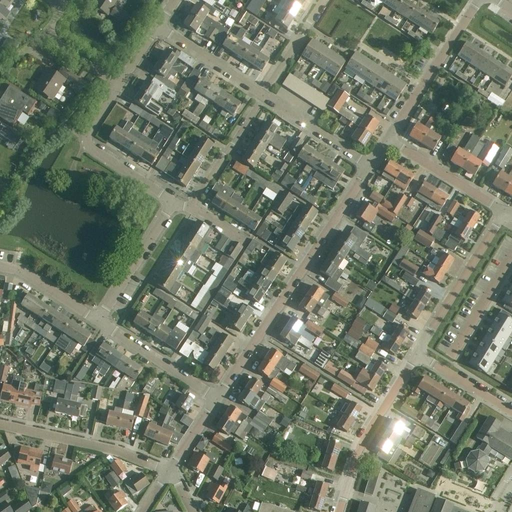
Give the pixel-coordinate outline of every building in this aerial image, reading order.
[(0,0),(0,19),(3,21),(9,13),(5,11),(12,0),(0,0)] [(132,19),(123,13),(113,7),(117,0),(96,0),(92,6),(107,16),(108,14),(126,26),(132,19)] [(212,9),(216,11),(222,15),(225,10),(226,9),(218,4),(220,0),(209,0),(215,4),(212,9)] [(223,0),(221,6),(233,11),(235,4),(225,0),(223,0)] [(252,0),(246,10),(251,13),(259,0),(252,0)] [(286,0),(287,1),(300,9),(305,0),(286,0)] [(387,0),(384,5),(396,12),(403,0),(387,0)] [(404,0),(403,0),(396,12),(407,20),(416,7),(404,0)] [(275,7),(275,8),(293,19),(300,9),(287,1),(281,11),(275,7)] [(189,15),(224,38),(228,32),(205,17),(208,13),(196,5),(189,15)] [(419,27),(427,14),(416,7),(407,20),(419,27)] [(272,12),(278,16),(274,21),(287,29),(293,19),(275,8),(272,12)] [(251,25),(254,19),(242,11),(235,21),(243,27),(246,22),(251,25)] [(439,22),(427,14),(419,27),(431,35),(439,22)] [(224,38),(189,15),(183,25),(195,33),(199,27),(207,32),(204,36),(219,46),(224,38)] [(307,29),(314,32),(317,26),(310,23),(307,29)] [(264,26),(261,31),(270,38),(274,32),(264,26)] [(241,29),(240,29),(235,38),(230,35),(222,47),(232,53),(240,42),(246,32),(241,29)] [(278,34),(270,47),(278,52),(286,38),(278,34)] [(7,39),(1,49),(11,56),(18,46),(7,39)] [(301,55),(309,61),(312,63),(323,47),(312,39),(301,55)] [(240,42),(232,53),(241,60),(249,48),(240,42)] [(469,64),(478,50),(466,43),(457,56),(469,64)] [(249,48),(241,60),(251,66),(259,54),(262,50),(252,44),(249,48)] [(323,47),(312,63),(324,70),(334,54),(323,47)] [(469,64),(481,72),(490,58),(478,50),(469,64)] [(177,73),(180,76),(184,71),(174,64),(179,55),(173,51),(170,55),(165,52),(159,62),(177,74),(177,73)] [(355,75),(366,59),(356,52),(345,68),(355,75)] [(269,61),(259,54),(251,66),(261,73),(269,61)] [(335,78),(340,70),(346,61),(334,54),(324,70),(335,78)] [(481,72),(492,79),(501,66),(490,58),(481,72)] [(365,82),(376,65),(366,59),(355,75),(365,82)] [(159,62),(152,72),(156,74),(153,79),(162,84),(164,86),(168,81),(170,76),(174,78),(177,74),(159,62)] [(365,82),(375,88),(386,72),(376,65),(365,82)] [(492,79),(504,87),(511,75),(511,72),(501,66),(492,79)] [(59,75),(61,77),(73,84),(71,88),(79,93),(85,84),(61,69),(62,70),(59,75)] [(34,89),(42,94),(53,101),(55,98),(59,101),(63,94),(59,92),(65,82),(47,70),(34,89)] [(193,70),(187,78),(186,80),(193,84),(200,74),(193,70)] [(375,88),(385,95),(396,79),(386,72),(375,88)] [(299,74),(296,78),(299,81),(302,82),(305,77),(299,73),(299,74)] [(289,74),(281,85),(282,86),(287,89),(294,77),(292,76),(289,74)] [(294,77),(287,89),(292,92),(299,81),(296,78),(294,77)] [(385,95),(387,96),(396,102),(406,85),(396,79),(385,95)] [(187,94),(193,84),(186,80),(177,94),(184,98),(187,94)] [(200,80),(195,88),(193,91),(198,94),(194,101),(198,104),(210,86),(200,80)] [(297,96),(305,84),(302,82),(299,81),(292,92),(297,96)] [(140,92),(151,99),(156,102),(162,93),(165,94),(164,95),(172,100),(176,94),(171,92),(163,87),(160,91),(146,82),(140,92)] [(316,82),(313,86),(318,90),(321,85),(316,82)] [(321,85),(318,90),(324,94),(330,86),(323,82),(321,85)] [(302,99),(310,87),(305,84),(297,96),(302,99)] [(220,92),(210,86),(198,104),(204,108),(208,101),(212,104),(220,92)] [(0,100),(0,118),(0,119),(12,127),(21,113),(28,117),(36,104),(9,87),(0,100)] [(308,102),(315,91),(310,87),(302,99),(308,102)] [(379,124),(370,119),(366,116),(363,122),(341,108),(349,97),(339,90),(327,107),(341,117),(371,136),(379,124)] [(313,106),(320,94),(315,91),(308,102),(313,106)] [(151,99),(140,92),(133,102),(157,117),(161,111),(149,103),(151,99)] [(222,110),(229,98),(220,92),(212,104),(222,110)] [(498,101),(495,105),(501,108),(504,105),(509,98),(502,93),(497,101),(498,101)] [(318,109),(326,98),(320,94),(313,106),(318,109)] [(239,105),(229,98),(222,110),(219,115),(224,118),(228,113),(232,116),(239,105)] [(323,113),(327,107),(331,101),(326,98),(318,109),(323,113)] [(128,110),(138,117),(141,112),(131,105),(128,110)] [(419,109),(414,117),(420,121),(425,113),(419,109)] [(181,117),(188,121),(191,116),(184,111),(181,117)] [(138,117),(149,123),(152,118),(141,112),(138,117)] [(171,118),(175,124),(181,120),(178,114),(171,118)] [(198,120),(191,116),(188,121),(195,125),(198,120)] [(467,116),(464,121),(469,124),(472,119),(467,116)] [(206,123),(213,127),(218,121),(210,117),(206,123)] [(338,122),(350,130),(353,125),(358,128),(351,140),(363,148),(371,136),(341,117),(338,122)] [(409,137),(421,144),(435,120),(431,117),(424,128),(417,124),(409,137)] [(149,123),(159,130),(162,125),(152,118),(149,123)] [(435,120),(421,144),(433,152),(441,139),(429,131),(432,127),(436,130),(440,123),(435,120)] [(197,127),(203,131),(208,134),(211,128),(201,122),(197,127)] [(260,132),(282,147),(286,141),(275,134),(278,129),(266,122),(260,132)] [(119,146),(132,126),(127,123),(121,132),(115,129),(109,139),(119,146)] [(158,156),(153,153),(158,146),(158,145),(162,137),(167,141),(173,132),(162,125),(159,130),(160,130),(152,142),(147,149),(140,159),(151,166),(158,156)] [(181,126),(174,137),(180,140),(187,129),(181,126)] [(226,137),(230,131),(224,126),(219,131),(226,137)] [(4,128),(0,133),(0,135),(16,146),(21,139),(4,128)] [(131,129),(119,146),(130,153),(141,135),(131,129)] [(198,139),(202,134),(195,129),(191,135),(198,139)] [(442,140),(449,144),(455,134),(448,130),(442,140)] [(282,147),(260,132),(253,142),(265,149),(268,145),(279,152),(282,147)] [(141,135),(130,153),(140,159),(147,149),(152,142),(141,135)] [(450,162),(462,170),(476,146),(480,140),(473,135),(462,153),(458,150),(450,162)] [(174,137),(168,147),(173,151),(180,140),(174,137)] [(201,139),(194,150),(205,157),(212,146),(201,139)] [(237,152),(243,143),(237,139),(231,148),(237,152)] [(297,139),(291,147),(289,151),(294,154),(302,143),(297,139)] [(262,154),(265,149),(253,142),(247,152),(259,159),(264,162),(267,157),(262,154)] [(469,157),(462,170),(474,177),(481,165),(475,161),(485,145),(479,142),(469,157)] [(485,145),(475,161),(481,165),(487,168),(499,149),(487,142),(485,145)] [(188,146),(181,156),(188,160),(199,167),(205,157),(194,150),(188,146)] [(501,155),(495,166),(502,170),(511,153),(511,150),(505,146),(502,150),(500,154),(501,155)] [(161,158),(166,161),(173,151),(168,147),(161,158)] [(304,147),(299,156),(297,158),(307,165),(314,153),(304,147)] [(253,169),(259,159),(247,152),(241,161),(253,169)] [(308,174),(312,168),(316,171),(324,160),(314,153),(307,165),(303,171),(308,174)] [(161,158),(160,160),(154,168),(163,174),(164,173),(175,181),(174,181),(185,188),(192,178),(181,170),(166,161),(161,158)] [(192,178),(199,167),(188,160),(181,170),(192,178)] [(316,171),(312,177),(322,183),(333,166),(324,160),(316,171)] [(277,170),(283,174),(288,167),(282,163),(280,166),(276,164),(274,167),(277,170)] [(381,176),(386,180),(386,179),(393,184),(401,170),(389,163),(381,176)] [(238,164),(234,169),(245,175),(248,170),(238,164)] [(333,166),(322,183),(328,187),(332,190),(336,183),(343,172),(333,166)] [(492,186),(503,193),(511,179),(511,169),(507,178),(500,173),(492,186)] [(245,175),(255,182),(258,177),(248,170),(245,175)] [(280,178),(283,174),(277,170),(274,174),(273,173),(270,179),(276,184),(280,178)] [(393,184),(399,187),(405,191),(413,177),(401,170),(393,184)] [(259,188),(264,191),(265,189),(269,183),(258,177),(255,182),(256,183),(252,190),(256,193),(259,188)] [(511,179),(503,193),(511,198),(511,179)] [(222,211),(228,201),(229,201),(233,194),(234,192),(224,185),(222,188),(216,183),(208,195),(214,199),(211,205),(222,211)] [(269,183),(265,189),(269,191),(277,196),(280,191),(269,183)] [(415,198),(421,201),(427,205),(436,191),(424,184),(415,198)] [(294,185),(290,191),(299,197),(303,191),(294,185)] [(427,205),(433,209),(439,212),(447,198),(436,191),(427,205)] [(277,202),(287,209),(294,198),(284,192),(277,202)] [(370,198),(380,204),(383,199),(373,192),(370,198)] [(228,201),(222,211),(232,218),(239,208),(239,207),(243,200),(233,194),(229,201),(228,201)] [(409,210),(414,201),(409,198),(404,206),(409,210)] [(287,209),(277,202),(272,209),(282,216),(287,209)] [(446,214),(452,217),(460,205),(453,202),(446,214)] [(364,204),(355,217),(365,223),(362,227),(371,233),(375,227),(370,224),(377,214),(391,223),(395,217),(374,203),(370,208),(364,204)] [(296,207),(293,213),(310,224),(316,213),(305,206),(302,211),(296,207)] [(243,225),(250,214),(239,208),(232,218),(243,225)] [(460,216),(457,220),(462,223),(462,224),(471,230),(479,218),(465,209),(462,215),(461,214),(460,216)] [(430,225),(426,232),(431,236),(442,219),(436,215),(436,216),(430,212),(425,222),(430,225)] [(293,213),(287,222),(304,233),(310,224),(293,213)] [(243,225),(253,232),(260,221),(250,214),(243,225)] [(264,221),(270,225),(277,229),(280,225),(267,217),(264,221)] [(451,233),(447,239),(458,246),(462,240),(464,241),(471,230),(462,224),(455,219),(450,226),(454,228),(451,233)] [(255,235),(260,239),(268,228),(270,225),(264,221),(255,235)] [(283,228),(281,232),(297,243),(304,233),(287,222),(283,228)] [(197,223),(190,234),(206,243),(206,242),(209,244),(212,241),(207,238),(211,232),(197,223)] [(297,243),(281,232),(277,230),(277,229),(274,234),(283,240),(281,243),(278,241),(274,248),(283,253),(285,249),(291,253),(297,243)] [(413,240),(428,250),(434,241),(419,231),(413,240)] [(344,233),(338,243),(349,250),(355,254),(366,262),(368,258),(358,251),(358,249),(353,245),(356,241),(344,233)] [(206,243),(190,234),(183,244),(194,251),(195,250),(200,253),(206,243)] [(234,244),(228,240),(220,252),(223,254),(223,255),(234,261),(243,249),(234,243),(234,244)] [(252,240),(246,251),(244,254),(248,257),(254,248),(259,252),(262,247),(252,240)] [(349,250),(338,243),(331,252),(343,260),(349,250)] [(183,244),(177,254),(188,261),(193,264),(195,265),(201,255),(194,251),(183,244)] [(418,269),(403,260),(409,250),(403,246),(392,263),(414,277),(418,269)] [(453,261),(444,255),(433,249),(430,254),(434,257),(430,263),(435,266),(445,272),(453,261)] [(259,264),(260,265),(277,276),(286,261),(268,250),(259,264)] [(337,269),(343,260),(331,252),(325,262),(337,269)] [(177,254),(170,265),(181,272),(186,275),(193,264),(188,261),(177,254)] [(248,257),(244,254),(238,263),(242,266),(248,257)] [(367,263),(366,262),(355,254),(353,258),(365,266),(367,263)] [(234,261),(223,255),(219,260),(220,261),(218,265),(216,263),(215,264),(227,272),(234,261)] [(337,269),(325,262),(319,272),(329,279),(324,286),(337,294),(342,287),(337,283),(341,277),(346,281),(349,277),(343,273),(342,273),(337,269)] [(227,272),(215,264),(211,270),(214,272),(212,275),(216,278),(216,279),(221,282),(227,272)] [(164,275),(175,282),(181,272),(170,265),(164,275)] [(254,275),(271,285),(277,276),(260,265),(254,275)] [(423,267),(419,273),(438,284),(445,272),(435,266),(431,272),(423,267)] [(234,269),(231,273),(236,277),(239,273),(234,269)] [(231,273),(222,286),(232,293),(237,286),(232,283),(236,277),(231,273)] [(405,273),(401,278),(415,287),(418,282),(405,273)] [(245,276),(242,280),(264,295),(271,285),(254,275),(254,274),(250,279),(245,276)] [(164,275),(157,286),(166,291),(168,293),(175,297),(181,286),(175,282),(164,275)] [(384,275),(381,281),(386,285),(389,280),(385,277),(384,275)] [(216,279),(209,289),(214,293),(221,282),(216,279)] [(258,305),(264,295),(242,280),(240,279),(237,284),(249,292),(246,297),(258,305)] [(13,288),(21,289),(21,280),(13,280),(13,288)] [(371,282),(367,288),(372,292),(376,285),(371,282)] [(5,285),(4,289),(3,292),(0,291),(0,298),(0,299),(0,298),(10,300),(12,286),(5,285)] [(330,305),(326,301),(329,298),(313,287),(306,297),(316,305),(322,308),(326,311),(330,305)] [(227,300),(231,294),(221,288),(212,301),(218,305),(223,307),(227,300)] [(417,288),(413,293),(410,291),(406,297),(413,302),(423,308),(430,296),(417,288)] [(214,293),(209,289),(202,300),(207,303),(214,293)] [(353,305),(358,299),(345,289),(340,295),(353,305)] [(511,290),(509,289),(502,301),(501,302),(505,304),(503,307),(503,308),(511,313),(511,290)] [(20,302),(23,298),(25,293),(20,290),(14,298),(20,302)] [(166,296),(155,290),(152,294),(163,301),(166,296)] [(349,303),(334,294),(331,300),(345,309),(349,303)] [(21,306),(32,313),(39,302),(28,295),(21,306)] [(167,308),(171,311),(176,303),(166,296),(163,301),(169,305),(167,308)] [(298,308),(309,315),(316,305),(306,297),(298,308)] [(17,300),(11,299),(7,334),(6,334),(6,337),(5,337),(3,346),(3,345),(4,345),(4,346),(11,347),(12,335),(17,300)] [(367,302),(363,299),(357,308),(361,311),(364,306),(367,302)] [(196,310),(200,313),(207,303),(202,300),(196,310)] [(234,315),(246,323),(253,313),(241,305),(237,310),(234,308),(232,309),(227,306),(230,302),(227,300),(223,307),(225,309),(226,309),(230,312),(230,313),(234,315)] [(367,302),(364,306),(384,318),(388,312),(368,300),(367,302)] [(32,313),(42,320),(49,309),(39,302),(32,313)] [(416,320),(423,308),(413,302),(409,309),(405,306),(402,312),(416,320)] [(174,308),(183,314),(186,309),(176,303),(171,311),(172,311),(174,308)] [(392,305),(388,312),(395,316),(399,309),(392,305)] [(322,308),(317,315),(322,318),(326,311),(322,308)] [(37,327),(34,332),(47,340),(50,335),(48,333),(52,327),(55,328),(62,317),(49,309),(42,320),(48,324),(47,326),(46,326),(43,330),(37,327)] [(198,317),(196,316),(186,309),(183,314),(195,321),(198,317)] [(511,317),(501,311),(500,312),(499,314),(498,314),(498,315),(491,327),(508,337),(509,337),(511,331),(511,317)] [(384,318),(393,323),(396,317),(395,316),(388,312),(384,318)] [(133,324),(143,331),(151,320),(140,313),(133,324)] [(153,337),(164,321),(154,314),(151,320),(143,331),(153,337)] [(20,315),(17,320),(18,321),(16,324),(18,324),(17,326),(21,328),(23,325),(24,325),(27,320),(20,315)] [(234,316),(228,325),(239,333),(246,323),(234,315),(234,316)] [(233,343),(225,338),(211,329),(208,334),(212,337),(210,341),(202,336),(211,321),(203,316),(193,331),(226,352),(233,343)] [(62,317),(55,328),(66,335),(73,325),(62,317)] [(318,318),(313,325),(328,335),(333,328),(318,318)] [(292,319),(286,328),(311,344),(314,339),(304,332),(305,329),(306,328),(305,327),(303,326),(300,324),(292,319)] [(355,319),(350,327),(351,327),(359,332),(364,324),(355,319)] [(27,320),(24,325),(34,332),(37,327),(27,320)] [(164,321),(153,337),(164,344),(171,333),(161,327),(165,321),(164,321)] [(305,327),(306,328),(305,329),(319,338),(324,332),(308,321),(305,327)] [(128,323),(125,328),(134,334),(138,329),(128,323)] [(391,337),(401,343),(408,332),(395,323),(394,324),(391,329),(395,332),(391,337)] [(66,335),(73,340),(80,329),(73,325),(66,335)] [(351,327),(346,335),(353,339),(356,341),(361,334),(359,332),(351,327)] [(508,337),(491,327),(484,339),(501,350),(508,337)] [(175,351),(186,335),(175,328),(172,333),(171,333),(164,344),(175,351)] [(313,345),(311,344),(286,328),(280,337),(283,339),(282,340),(284,341),(294,347),(297,342),(309,350),(313,345)] [(73,340),(69,347),(68,347),(65,352),(71,355),(78,344),(83,347),(81,350),(86,353),(88,350),(94,342),(89,339),(91,336),(80,329),(73,340)] [(193,331),(187,340),(193,344),(195,340),(198,342),(199,341),(206,346),(203,350),(220,362),(226,352),(193,331)] [(58,347),(61,342),(50,335),(47,340),(58,347)] [(387,336),(380,347),(393,356),(401,343),(391,337),(391,338),(387,336)] [(501,350),(484,339),(476,351),(493,362),(501,350)] [(193,344),(187,340),(179,354),(186,358),(192,350),(194,352),(193,354),(194,359),(213,372),(220,362),(203,350),(193,344)] [(368,340),(364,346),(374,352),(378,347),(368,340)] [(61,342),(58,347),(65,352),(68,347),(61,342)] [(94,379),(98,374),(102,368),(113,351),(103,345),(102,347),(97,344),(89,355),(94,358),(95,356),(102,360),(91,377),(94,379)] [(374,352),(362,345),(358,351),(370,359),(374,352)] [(317,354),(322,357),(325,351),(320,348),(317,354)] [(271,350),(264,361),(280,371),(283,374),(286,369),(291,373),(296,366),(281,357),(282,357),(271,350)] [(122,357),(113,351),(102,368),(98,374),(103,377),(111,366),(115,369),(122,357)] [(493,362),(476,351),(469,364),(468,363),(468,364),(476,369),(478,370),(478,371),(480,373),(481,372),(486,375),(486,374),(493,363),(493,362)] [(359,352),(355,359),(366,366),(364,371),(369,374),(379,380),(386,368),(377,363),(376,362),(372,360),(372,361),(359,352)] [(115,369),(125,375),(132,364),(122,357),(115,369)] [(318,358),(314,365),(322,370),(322,369),(326,363),(318,358)] [(333,367),(346,373),(349,366),(336,359),(333,367)] [(257,372),(266,377),(270,380),(270,379),(273,380),(270,385),(283,394),(287,387),(274,379),(280,371),(264,361),(257,372)] [(356,380),(349,376),(341,370),(340,372),(332,367),(334,365),(328,362),(327,363),(326,362),(326,363),(322,369),(323,369),(336,377),(351,387),(363,395),(367,389),(371,392),(379,380),(369,374),(362,370),(356,380)] [(0,367),(0,381),(5,383),(9,368),(8,368),(8,366),(2,364),(2,366),(0,366),(0,367)] [(121,381),(115,390),(116,390),(128,392),(142,370),(132,364),(125,375),(121,381)] [(303,365),(299,372),(315,382),(319,375),(303,365)] [(74,378),(78,381),(86,369),(82,366),(74,378)] [(171,383),(179,379),(177,375),(169,379),(171,383)] [(0,399),(0,401),(15,405),(19,384),(21,378),(13,376),(11,387),(3,385),(0,399)] [(141,394),(151,396),(160,382),(152,377),(141,394)] [(115,390),(121,381),(118,378),(114,384),(113,383),(109,389),(115,390)] [(411,392),(417,396),(420,390),(428,395),(435,385),(423,378),(421,382),(418,380),(411,392)] [(245,390),(255,397),(262,386),(252,379),(245,390)] [(311,393),(315,395),(324,382),(320,379),(311,393)] [(54,414),(66,417),(72,386),(67,385),(67,383),(64,383),(55,381),(53,393),(65,396),(63,401),(57,400),(54,414)] [(307,382),(304,387),(310,391),(313,385),(307,382)] [(39,407),(41,397),(43,387),(35,385),(33,392),(26,390),(27,386),(19,384),(15,405),(30,409),(31,405),(39,407)] [(84,419),(86,409),(87,407),(75,405),(79,388),(86,390),(86,386),(74,384),(73,386),(72,386),(66,417),(78,419),(78,417),(84,419)] [(348,394),(334,385),(330,391),(345,400),(348,394)] [(446,391),(435,385),(428,395),(429,396),(426,400),(436,407),(446,391)] [(266,392),(274,397),(274,398),(284,404),(288,399),(282,395),(282,394),(270,386),(266,392)] [(93,387),(90,400),(99,402),(102,389),(93,387)] [(238,401),(246,406),(248,407),(248,406),(258,413),(255,418),(267,427),(268,426),(269,427),(272,421),(259,412),(264,404),(269,406),(269,405),(260,400),(255,397),(245,390),(238,401)] [(458,399),(446,391),(436,407),(441,410),(443,406),(449,410),(450,409),(451,410),(458,399)] [(176,393),(175,395),(170,403),(186,414),(193,404),(176,393)] [(260,400),(269,405),(273,399),(265,393),(260,400)] [(142,419),(148,399),(141,397),(135,416),(142,419)] [(461,423),(463,419),(469,411),(466,409),(468,405),(458,399),(451,410),(458,414),(455,419),(461,423)] [(105,426),(118,428),(124,402),(119,401),(117,409),(115,409),(113,415),(108,414),(105,426)] [(347,401),(341,409),(340,412),(354,420),(361,409),(351,403),(347,401)] [(124,402),(118,428),(131,431),(133,419),(132,419),(133,413),(127,411),(129,403),(124,402)] [(399,411),(408,416),(413,419),(416,414),(411,411),(403,405),(399,411)] [(230,407),(223,418),(233,425),(239,428),(243,431),(247,434),(252,427),(263,434),(267,427),(255,418),(252,422),(240,415),(241,414),(230,407)] [(146,409),(143,419),(150,421),(153,411),(150,410),(146,409)] [(347,433),(354,420),(340,412),(339,412),(344,415),(340,421),(336,418),(332,424),(336,426),(336,427),(347,433)] [(162,425),(165,417),(160,415),(157,423),(162,425)] [(160,431),(155,442),(167,447),(169,442),(178,445),(184,436),(173,432),(175,429),(168,426),(171,418),(166,416),(165,417),(162,425),(160,431)] [(419,423),(424,426),(428,419),(423,416),(419,423)] [(432,417),(432,421),(428,419),(424,426),(436,433),(440,426),(434,423),(438,421),(438,418),(435,416),(432,417)] [(284,417),(280,423),(285,427),(289,421),(284,417)] [(231,433),(239,438),(243,441),(247,434),(243,431),(239,428),(233,425),(223,418),(216,429),(227,435),(227,434),(229,436),(231,433)] [(491,448),(511,461),(511,437),(498,429),(500,425),(489,418),(476,439),(482,443),(477,451),(469,454),(465,461),(467,470),(474,475),(483,473),(488,465),(485,456),(491,448)] [(388,430),(404,440),(408,434),(401,430),(404,426),(394,420),(388,430)] [(143,437),(155,442),(160,431),(155,429),(157,424),(151,422),(149,426),(148,426),(143,437)] [(459,425),(450,442),(456,445),(466,429),(459,425)] [(420,440),(425,432),(416,427),(411,435),(420,440)] [(388,430),(382,440),(392,446),(397,450),(397,449),(396,448),(401,439),(404,441),(404,440),(388,430)] [(256,431),(251,439),(264,447),(269,439),(256,431)] [(271,449),(281,436),(275,432),(266,446),(271,449)] [(212,442),(229,453),(234,446),(232,445),(216,435),(212,442)] [(235,440),(232,445),(234,446),(242,452),(245,446),(235,440)] [(388,464),(392,459),(396,462),(399,456),(403,458),(406,454),(400,451),(397,450),(392,446),(382,440),(376,450),(379,452),(376,457),(388,464)] [(341,446),(331,443),(324,441),(322,448),(327,449),(325,456),(336,459),(341,446)] [(37,472),(41,456),(35,454),(35,452),(21,448),(14,447),(12,456),(14,462),(17,463),(30,466),(29,470),(37,472)] [(0,466),(11,459),(4,450),(0,453),(0,466)] [(207,453),(204,459),(194,454),(191,460),(193,462),(190,467),(202,473),(208,461),(215,465),(218,459),(207,453)] [(69,477),(69,473),(72,463),(62,461),(63,458),(55,456),(54,459),(47,458),(44,474),(51,476),(51,473),(69,477)] [(316,468),(322,470),(332,473),(336,459),(325,456),(322,464),(318,462),(316,468)] [(118,461),(110,467),(118,477),(126,471),(118,461)] [(374,461),(364,494),(371,496),(381,465),(374,461)] [(209,477),(218,481),(223,470),(214,466),(209,477)] [(261,477),(273,482),(277,472),(265,467),(261,477)] [(310,482),(312,474),(303,471),(300,479),(310,482)] [(113,472),(112,473),(105,478),(113,490),(121,484),(113,472)] [(137,493),(148,485),(141,475),(136,478),(134,475),(128,480),(129,481),(124,485),(132,496),(137,493)] [(348,495),(355,497),(359,478),(353,476),(348,495)] [(483,485),(491,489),(495,480),(487,477),(483,485)] [(315,489),(313,496),(324,499),(328,486),(312,481),(310,488),(315,489)] [(42,483),(40,492),(49,494),(51,485),(42,483)] [(217,504),(222,496),(228,486),(223,483),(219,490),(210,485),(206,491),(209,493),(206,498),(217,504)] [(40,490),(24,487),(32,509),(36,506),(39,492),(40,490)] [(39,492),(36,506),(51,495),(49,494),(40,492),(39,492)] [(126,498),(124,495),(121,492),(112,498),(108,493),(104,496),(115,511),(116,511),(126,505),(123,500),(126,498)] [(361,504),(358,511),(464,511),(452,507),(452,506),(418,493),(410,511),(372,511),(374,508),(361,504)] [(0,511),(11,511),(8,507),(5,503),(9,500),(4,494),(0,496),(0,511)] [(303,508),(310,510),(314,511),(319,511),(324,499),(313,496),(310,504),(305,502),(303,508)] [(72,511),(79,511),(80,511),(73,500),(67,504),(72,511)] [(13,511),(28,511),(32,510),(25,501),(12,510),(13,511)] [(258,511),(290,511),(285,510),(284,510),(278,508),(261,503),(258,511)]
